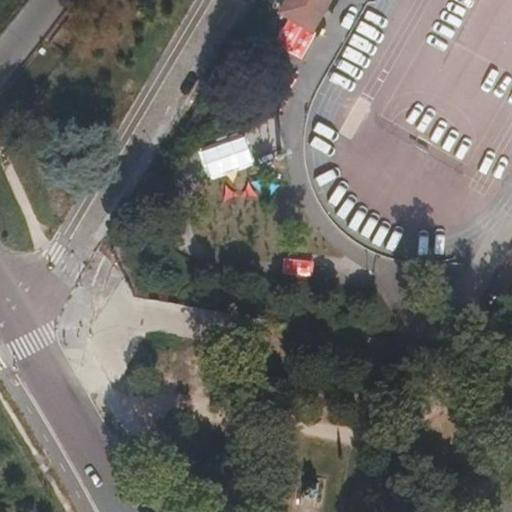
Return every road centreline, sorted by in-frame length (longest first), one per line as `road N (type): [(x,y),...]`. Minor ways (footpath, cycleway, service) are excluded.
road 1 (unclassified): [(19,338),(224,0)]
road 2 (secondary): [(127,511),(19,338)]
